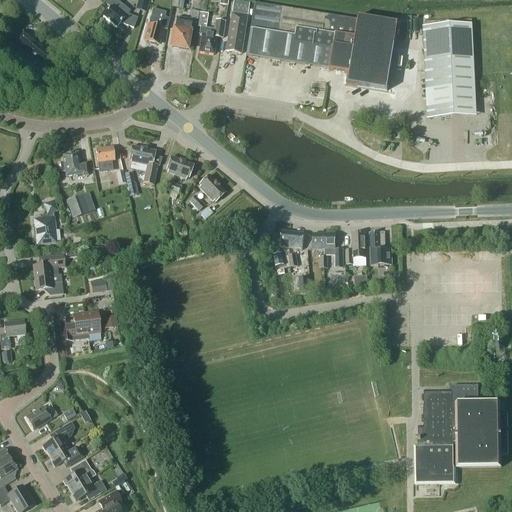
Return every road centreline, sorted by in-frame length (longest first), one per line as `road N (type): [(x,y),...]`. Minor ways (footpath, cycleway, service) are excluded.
road 1 (tertiary): [(511,210),(299,213),(186,129)]
road 2 (residential): [(14,299),(3,196),(24,157),(29,126)]
road 3 (residential): [(0,410),(51,373),(43,318),(14,299)]
road 4 (tertiary): [(144,92),(28,0)]
road 5 (residential): [(144,92),(109,122),(29,126)]
